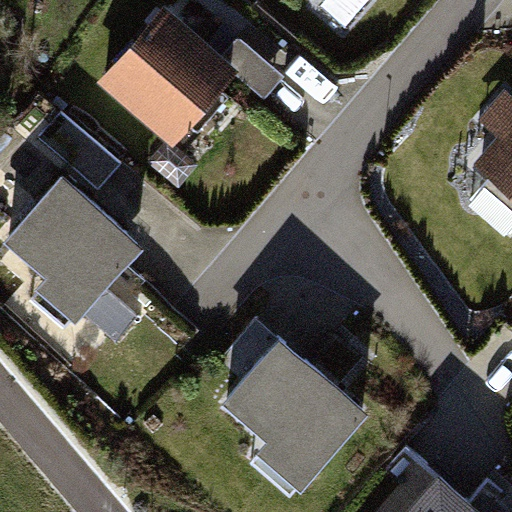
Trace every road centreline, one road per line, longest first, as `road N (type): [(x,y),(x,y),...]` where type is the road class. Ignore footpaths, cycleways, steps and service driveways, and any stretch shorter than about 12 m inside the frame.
road 1 (residential): [(468,0),(301,198)]
road 2 (residential): [(301,198),(398,300),(456,378)]
road 3 (residential): [(0,379),(115,511)]
road 4 (residential): [(301,198),(194,319)]
